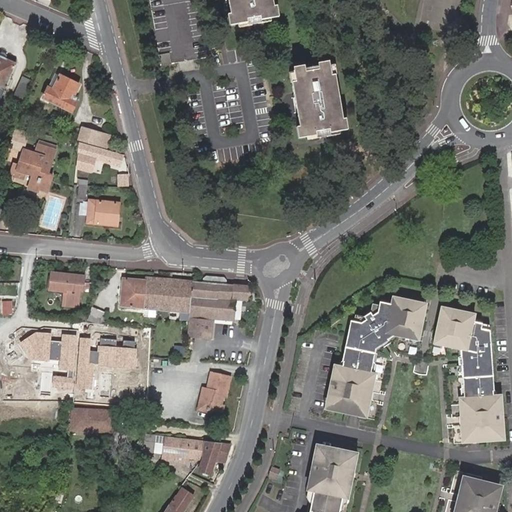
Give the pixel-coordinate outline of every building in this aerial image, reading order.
[(199,0),(149,0),(161,65),(209,58),(199,0)] [(238,0),(240,13),(230,15),(227,15),(229,26),(238,25),(247,23),(247,20),(260,18),(260,21),(269,20),(278,18),(276,6),(273,7),(272,0),(238,0)] [(227,0),(230,15),(240,13),(238,0),(227,0)] [(247,23),(238,25),(239,27),(270,22),(269,20),(260,21),(260,18),(247,20),(247,23)] [(227,62),(243,60),(240,39),(224,42),(227,62)] [(0,98),(2,99),(17,63),(0,55),(0,98)] [(342,120),(335,75),(331,76),(329,67),(329,62),(318,64),(318,67),(319,71),(305,73),(305,69),(305,66),(293,68),(294,72),(295,83),(302,82),(309,125),(299,127),(297,127),(298,138),(307,137),(316,135),(316,132),(329,130),(329,133),(338,132),(347,130),(345,120),(342,120)] [(75,96),(80,84),(61,74),(54,88),(50,86),(44,97),(73,111),(78,100),(77,100),(78,97),(75,96)] [(23,77),(17,92),(28,97),(34,81),(23,77)] [(292,83),(299,127),(309,125),(302,82),(295,83),(292,83)] [(27,143),(31,131),(17,127),(13,138),(27,143)] [(107,147),(111,135),(84,127),(80,139),(107,147)] [(339,135),(338,132),(329,133),(329,130),(316,132),(316,135),(307,137),(308,140),(339,135)] [(45,170),(51,172),(58,150),(40,144),(38,153),(26,149),(21,164),(16,162),(13,173),(18,175),(21,177),(23,171),(28,173),(29,171),(35,172),(34,175),(30,188),(40,192),(40,190),(48,193),(54,176),(50,175),(44,173),(45,170)] [(83,144),(80,154),(79,168),(94,172),(97,159),(122,166),(125,156),(83,144)] [(21,177),(18,175),(14,185),(21,188),(25,178),(21,177)] [(120,176),(120,185),(129,185),(129,176),(120,176)] [(86,199),(88,186),(80,185),(78,198),(86,199)] [(119,225),(121,202),(91,200),(91,206),(90,216),(89,222),(119,225)] [(84,290),(85,276),(53,272),(51,288),(66,290),(64,304),(79,305),(79,302),(76,300),(76,296),(80,296),(81,289),(84,290)] [(224,277),(208,275),(204,278),(204,282),(227,285),(227,281),(224,277)] [(189,313),(193,281),(147,276),(146,280),(124,278),(122,304),(144,307),(144,308),(189,313)] [(189,313),(187,332),(210,334),(212,319),(233,321),(235,299),(249,301),(250,287),(227,285),(204,282),(193,281),(189,313)] [(56,290),(54,298),(61,300),(63,291),(56,290)] [(342,367),(338,366),(335,368),(330,381),(333,384),(332,390),(328,393),(327,407),(340,409),(339,411),(341,413),(358,416),(358,413),(364,410),(365,411),(370,399),(368,398),(366,396),(367,390),(372,391),(373,378),(370,378),(371,372),(376,369),(378,362),(375,359),(377,349),(382,345),(384,348),(390,343),(387,339),(394,335),(398,336),(410,338),(417,334),(420,335),(423,320),(420,319),(422,307),(416,305),(417,301),(412,300),(407,298),(402,298),(400,298),(399,302),(392,300),(391,304),(379,302),(378,305),(377,311),(372,315),(370,312),(363,317),(365,319),(360,323),(353,321),(350,321),(342,361),(343,362),(342,367)] [(419,301),(417,301),(416,305),(422,307),(420,319),(423,320),(427,303),(419,301)] [(372,304),(370,312),(372,315),(377,311),(378,305),(372,304)] [(442,306),(438,323),(441,324),(444,312),(451,313),(452,309),(452,308),(442,306)] [(89,317),(95,320),(99,311),(94,308),(89,317)] [(492,391),(494,390),(490,332),(481,330),(483,325),(474,323),(475,318),(468,317),(469,313),(460,310),(452,309),(451,313),(444,312),(441,324),(438,323),(435,338),(439,338),(442,345),(458,348),(461,349),(462,357),(458,357),(459,361),(459,365),(463,365),(464,385),(460,387),(461,395),(464,396),(465,403),(462,404),(461,416),(465,416),(465,422),(463,424),(461,425),(463,437),(466,437),(470,440),(471,443),(479,443),(487,442),(488,441),(488,439),(502,438),(502,423),(500,420),(499,415),(501,412),(500,398),(497,396),(493,396),(492,391)] [(95,320),(101,323),(105,313),(99,311),(95,320)] [(355,315),(353,321),(360,323),(365,319),(363,317),(355,315)] [(60,324),(27,321),(26,332),(59,336),(60,324)] [(73,326),(61,325),(60,339),(72,340),(73,326)] [(398,337),(398,336),(394,335),(387,339),(390,343),(393,341),(398,337)] [(380,350),(384,348),(382,345),(377,349),(375,359),(378,362),(380,350)] [(185,349),(175,347),(174,357),(184,358),(185,349)] [(185,369),(186,359),(173,358),(172,368),(185,369)] [(195,360),(186,359),(185,369),(193,370),(195,360)] [(223,389),(226,390),(229,375),(209,371),(206,387),(202,387),(198,405),(207,407),(206,410),(221,413),(223,403),(220,403),(222,395),(223,389)] [(117,433),(118,413),(74,411),(73,431),(117,433)] [(147,434),(145,451),(154,452),(156,437),(156,435),(147,434)] [(167,438),(156,437),(154,452),(165,454),(167,438)] [(202,459),(204,442),(167,438),(165,454),(177,456),(183,456),(202,459)] [(226,462),(230,445),(204,442),(202,459),(203,459),(215,461),(226,462)] [(74,447),(64,447),(64,454),(73,455),(74,447)] [(334,451),(320,449),(313,489),(314,489),(310,511),(343,511),(345,511),(347,505),(344,502),(346,493),(349,494),(353,479),(348,478),(350,472),(354,473),(356,458),(353,457),(351,454),(351,452),(336,449),(334,450),(334,451)] [(210,474),(215,461),(203,459),(199,471),(210,474)] [(280,469),(272,466),(268,477),(276,480),(280,469)] [(495,511),(497,505),(499,503),(501,489),(487,485),(488,483),(487,482),(472,478),(471,481),(469,482),(466,481),(461,496),(464,497),(463,500),(462,503),(459,502),(457,511),(495,511)] [(183,511),(194,495),(183,489),(179,495),(177,494),(171,503),(166,509),(163,511),(183,511)]
